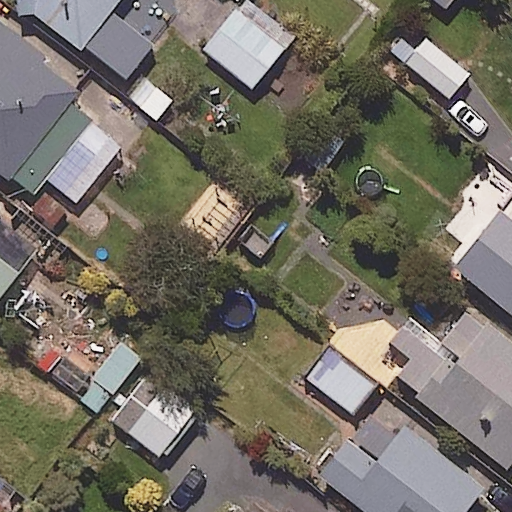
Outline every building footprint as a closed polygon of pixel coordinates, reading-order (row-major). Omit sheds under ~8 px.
[(127,0),(5,0),(123,92),(154,52),(113,19),(127,0)] [(295,43),(249,4),(252,0),(192,0),(170,28),(252,95),(295,43)] [(87,97),(0,27),(0,184),(62,233),(125,153),(74,113),(87,97)] [(445,42),(436,51),(411,28),(388,54),(448,107),(470,81),(453,66),(461,56),(445,42)] [(177,110),(149,79),(128,99),(156,129),(177,110)] [(322,183),(347,150),(325,133),(300,166),(322,183)] [(258,210),(223,181),(183,230),(219,259),(258,210)] [(511,224),(493,209),(448,266),(511,317),(511,224)] [(0,219),(2,217),(0,215),(0,306),(18,285),(0,270),(0,219)] [(511,452),(511,345),(466,308),(435,346),(403,321),(370,362),(501,467),(511,452)] [(138,353),(118,338),(76,393),(95,408),(138,353)] [(371,380),(327,345),(296,383),(340,418),(371,380)] [(191,405),(146,368),(108,414),(153,450),(191,405)] [(466,511),(481,493),(398,429),(371,464),(341,440),(314,474),(361,511),(466,511)] [(297,511),(284,502),(276,511),(297,511)]
